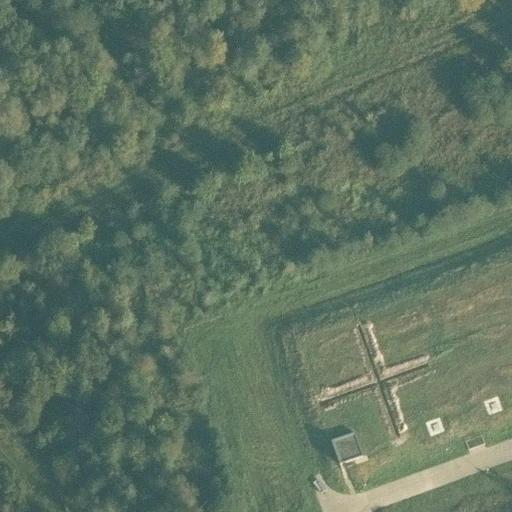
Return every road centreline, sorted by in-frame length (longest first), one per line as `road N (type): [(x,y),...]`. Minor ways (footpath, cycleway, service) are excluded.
road 1 (unclassified): [(511,452),(355,511)]
road 2 (track): [(183,123),(192,0)]
